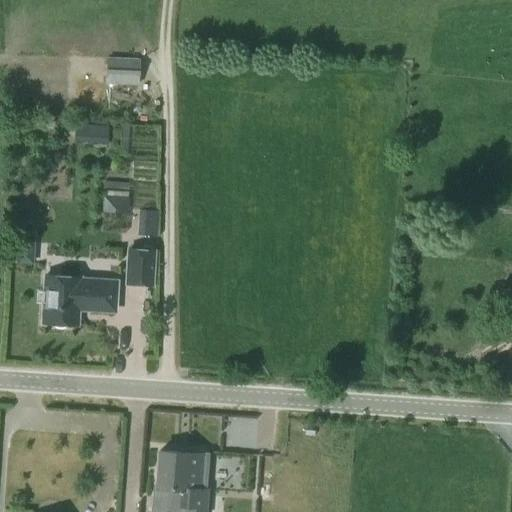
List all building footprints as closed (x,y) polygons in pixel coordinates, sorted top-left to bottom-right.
[(106,60),(106,85),(138,85),(138,60),(106,60)] [(74,124),(73,143),(108,145),(109,127),(74,124)] [(104,192),(103,213),(128,214),(129,193),(104,192)] [(140,211),(139,235),(155,236),(156,212),(140,211)] [(129,250),(127,284),(152,285),(154,251),(129,250)] [(45,276),(43,323),(50,323),(54,326),(58,328),(62,328),(66,327),(70,325),(77,325),(79,303),(90,304),(90,310),(115,312),(117,282),(80,280),(80,278),(45,276)] [(311,442),(307,422),(285,427),(290,447),(311,442)] [(152,486),(151,504),(167,505),(168,491),(169,491),(168,505),(187,506),(186,511),(205,511),(207,491),(201,490),(204,455),(160,451),(157,487),(152,486)] [(0,497),(10,497),(10,486),(0,485),(0,497)]
